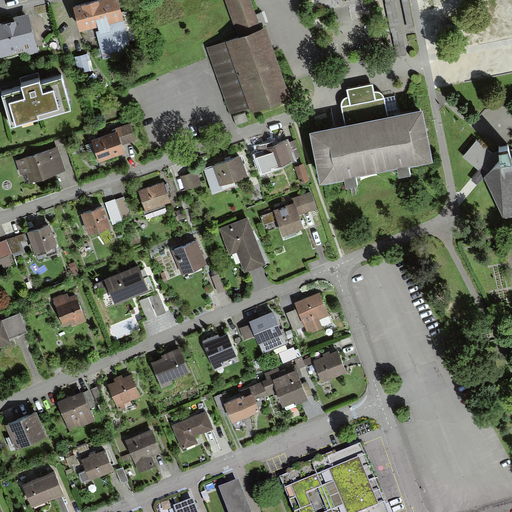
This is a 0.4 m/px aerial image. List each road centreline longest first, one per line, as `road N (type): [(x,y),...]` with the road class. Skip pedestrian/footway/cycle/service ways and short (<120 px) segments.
road 1 (residential): [(334,266),(0,404)]
road 2 (residential): [(293,116),(0,217)]
road 3 (residential): [(110,511),(381,401)]
road 4 (residential): [(381,401),(334,266)]
